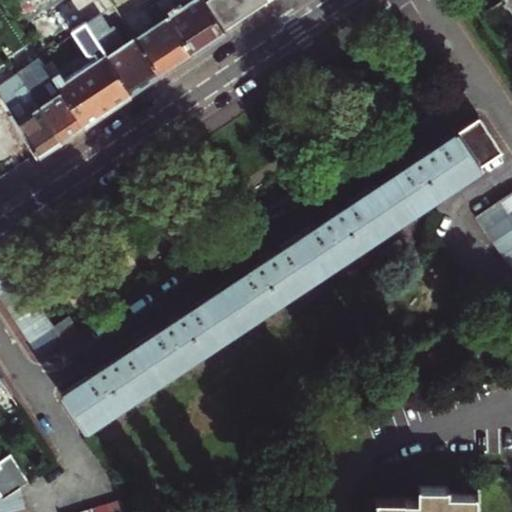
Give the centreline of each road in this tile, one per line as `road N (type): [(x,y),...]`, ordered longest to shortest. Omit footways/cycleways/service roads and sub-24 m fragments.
road 1 (residential): [(0,333),(35,388),(484,90)]
road 2 (tertiary): [(324,11),(0,228)]
